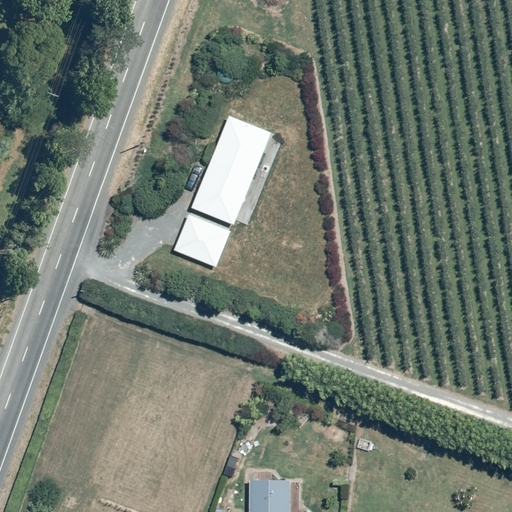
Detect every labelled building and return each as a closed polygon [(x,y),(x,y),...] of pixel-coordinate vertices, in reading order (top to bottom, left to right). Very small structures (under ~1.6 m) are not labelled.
[(271,132),(229,115),(192,207),(234,224),(271,132)] [(231,230),(189,214),(175,250),(216,266),(231,230)] [(149,336),(94,479),(144,496),(193,352),(149,336)] [(204,357),(151,498),(190,511),(201,511),(250,373),(204,357)] [(294,511),(294,480),(251,481),(251,511),(294,511)]
